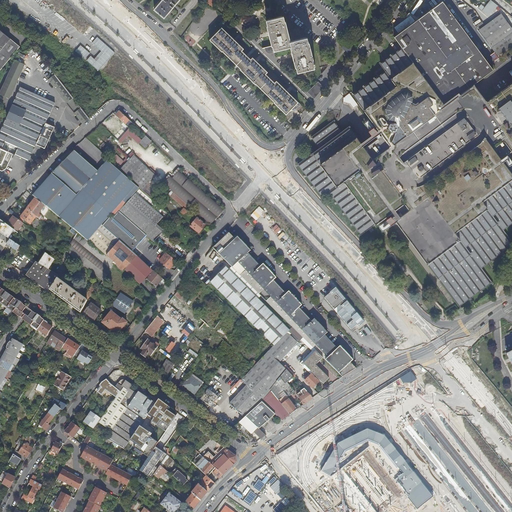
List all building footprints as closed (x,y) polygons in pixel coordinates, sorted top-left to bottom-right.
[(162,0),(155,10),(165,18),(179,0),(162,0)] [(490,0),(484,7),(481,4),(478,8),(487,16),(497,6),(491,0),(490,0)] [(443,1),(421,18),(420,18),(416,22),(408,27),(406,28),(406,27),(402,30),(398,32),(399,34),(394,37),(403,48),(419,71),(445,105),(455,98),(471,86),(474,84),(493,70),(488,62),(443,1)] [(408,18),(397,26),(395,28),(398,32),(402,30),(406,27),(406,28),(408,27),(416,22),(420,18),(410,13),(407,18),(408,18)] [(480,30),(499,55),(511,45),(511,29),(510,27),(511,25),(511,20),(509,16),(505,19),(501,14),(480,30)] [(284,16),(266,20),(268,26),(267,26),(271,46),(264,48),(265,51),(266,52),(267,53),(270,52),(271,54),(273,53),(273,52),(290,47),(295,68),(296,68),(297,73),(315,68),(314,66),(315,66),(315,63),(314,63),(309,43),(308,43),(307,37),(290,42),(286,21),(285,21),(284,16)] [(243,49),(222,27),(210,40),(222,52),(222,51),(241,69),(240,70),(255,84),(256,84),(274,102),(274,103),(286,114),(291,109),(292,111),(294,109),(295,109),(300,104),(276,81),(274,83),(266,74),(267,72),(252,57),(250,59),(242,51),(243,49)] [(0,70),(20,47),(0,30),(0,70)] [(511,83),(487,102),(474,84),(471,86),(455,98),(445,105),(419,71),(403,48),(385,60),(381,64),(386,71),(353,95),(370,118),(365,122),(369,130),(368,130),(372,135),(361,143),(349,126),(342,132),(334,121),(312,137),(319,148),(298,164),(322,197),(329,191),(361,234),(377,223),(383,231),(396,221),(459,306),(491,282),(481,268),(511,244),(511,241),(503,230),(511,223),(511,173),(507,167),(511,163),(511,83)] [(98,71),(113,55),(107,49),(96,61),(90,56),(86,60),(98,71)] [(25,64),(16,60),(0,93),(9,98),(25,64)] [(47,77),(83,124),(89,118),(56,74),(57,73),(55,71),(47,77)] [(318,82),(308,92),(313,98),(324,87),(318,82)] [(55,102),(21,87),(0,132),(0,170),(3,171),(7,168),(13,154),(29,161),(36,145),(45,149),(55,127),(46,123),(55,102)] [(357,105),(349,94),(343,98),(343,102),(347,103),(348,102),(353,108),(357,105)] [(120,111),(115,116),(125,125),(127,122),(129,120),(120,111)] [(96,131),(95,130),(93,133),(103,142),(107,139),(97,130),(96,131)] [(146,136),(142,141),(147,146),(152,142),(146,136)] [(147,146),(142,141),(139,143),(145,149),(147,146)] [(98,149),(108,157),(111,153),(105,148),(102,144),(98,149)] [(128,147),(124,151),(127,156),(132,152),(128,147)] [(99,230),(116,245),(120,241),(102,225),(111,217),(113,219),(119,212),(130,200),(136,194),(140,189),(138,187),(109,161),(99,172),(75,151),(52,174),(33,197),(35,198),(45,206),(88,241),(99,230)] [(112,159),(118,165),(123,161),(117,155),(112,159)] [(131,159),(153,179),(156,176),(134,156),(131,159)] [(131,159),(121,170),(139,186),(138,187),(140,189),(142,191),(153,179),(131,159)] [(170,176),(164,184),(211,225),(224,210),(179,172),(173,178),(170,176)] [(8,188),(10,191),(16,184),(14,182),(8,188)] [(130,200),(157,224),(163,217),(136,194),(130,200)] [(185,207),(187,205),(178,197),(175,200),(180,204),(181,203),(185,207)] [(35,198),(27,209),(37,216),(40,219),(42,217),(39,214),(45,206),(35,198)] [(154,242),(164,231),(157,225),(157,224),(130,200),(119,212),(146,235),(154,242)] [(184,208),(179,214),(190,224),(195,218),(184,208)] [(30,224),(37,216),(27,209),(21,217),(30,224)] [(132,252),(146,235),(119,212),(113,219),(111,217),(102,225),(120,241),(132,252)] [(206,225),(197,218),(190,226),(199,233),(206,225)] [(11,228),(0,220),(0,219),(0,233),(10,240),(11,241),(17,232),(11,228)] [(21,235),(27,226),(18,219),(11,228),(17,232),(21,235)] [(124,270),(137,256),(132,252),(120,241),(116,245),(99,230),(90,241),(113,262),(112,263),(114,265),(122,272),(124,270)] [(0,254),(7,244),(10,240),(0,233),(0,254)] [(74,239),(111,269),(114,265),(112,263),(113,262),(78,233),(74,239)] [(229,233),(224,238),(254,268),(308,322),(351,365),(352,364),(351,362),(353,360),(340,346),(337,348),(325,335),(328,333),(315,319),(312,321),(299,308),(302,305),(289,291),(286,294),(273,280),(276,278),(263,264),(260,266),(248,253),(250,250),(237,237),(235,239),(229,233)] [(245,269),(239,274),(245,280),(254,268),(224,238),(213,248),(232,267),(238,262),(245,269)] [(73,248),(107,276),(111,269),(74,239),(66,251),(69,254),(73,248)] [(190,246),(193,249),(199,241),(196,239),(190,246)] [(7,244),(17,251),(17,250),(20,246),(11,241),(10,240),(7,244)] [(73,248),(69,254),(103,281),(107,276),(73,248)] [(37,262),(49,269),(52,264),(55,260),(46,253),(41,259),(40,258),(37,262)] [(176,262),(166,253),(160,261),(170,269),(176,262)] [(138,254),(137,256),(146,264),(147,263),(138,254)] [(137,256),(124,270),(140,284),(153,270),(152,269),(146,264),(137,256)] [(36,261),(26,275),(36,283),(48,292),(50,290),(57,279),(60,276),(49,269),(37,262),(36,261)] [(147,263),(146,264),(152,269),(154,266),(148,261),(147,263)] [(211,281),(235,306),(249,290),(226,267),(211,281)] [(270,297),(266,301),(291,326),(316,351),(323,358),(343,377),(355,369),(351,365),(308,322),(254,268),(245,280),(259,294),(264,289),(270,297)] [(163,279),(153,271),(147,279),(156,287),(163,279)] [(84,298),(57,279),(50,290),(80,313),(87,301),(84,298)] [(92,284),(84,298),(87,300),(96,286),(92,284)] [(4,292),(1,290),(0,291),(0,302),(1,303),(8,294),(5,291),(4,292)] [(267,338),(271,342),(274,345),(286,331),(288,329),(249,290),(235,306),(265,336),(267,338)] [(184,295),(178,291),(175,295),(180,300),(184,295)] [(121,293),(117,300),(129,308),(134,301),(121,293)] [(1,303),(7,308),(13,299),(10,297),(11,296),(8,294),(1,303)] [(16,301),(13,299),(7,308),(13,312),(20,302),(17,300),(16,301)] [(125,314),(129,308),(117,300),(113,306),(125,314)] [(13,312),(19,317),(25,308),(22,306),(23,305),(20,302),(13,312)] [(101,311),(91,303),(85,312),(95,320),(101,311)] [(144,309),(138,305),(135,308),(142,313),(144,309)] [(172,307),(162,319),(164,321),(168,324),(161,333),(164,337),(169,330),(176,322),(180,317),(182,318),(183,317),(172,307)] [(117,335),(126,323),(121,319),(120,319),(110,312),(102,323),(117,335)] [(34,315),(31,313),(25,321),(31,325),(38,316),(35,314),(34,315)] [(41,318),(38,316),(31,325),(37,330),(43,322),(40,319),(41,318)] [(151,337),(164,321),(162,319),(158,316),(145,332),(151,337)] [(52,327),(44,321),(38,330),(46,336),(52,327)] [(175,340),(177,342),(182,346),(186,341),(191,334),(194,330),(184,323),(179,330),(181,332),(178,337),(176,335),(173,338),(176,340),(175,340)] [(68,339),(55,331),(47,343),(60,351),(62,348),(68,339)] [(287,332),(286,331),(274,345),(271,348),(287,332)] [(296,341),(287,332),(271,348),(257,363),(253,367),(241,380),(247,385),(230,403),(238,411),(267,380),(262,376),(296,341)] [(267,338),(265,336),(261,339),(268,345),(271,342),(267,338)] [(10,342),(9,345),(19,351),(23,344),(13,339),(12,342),(10,342)] [(80,346),(68,339),(62,348),(68,351),(67,353),(73,357),(75,355),(80,346)] [(158,347),(155,344),(147,339),(142,347),(145,349),(143,351),(141,354),(145,358),(148,354),(151,356),(158,347)] [(298,342),(296,341),(262,376),(267,380),(273,385),(276,382),(286,369),(279,362),(298,342)] [(173,347),(182,354),(184,350),(182,346),(177,342),(173,347)] [(80,346),(75,355),(78,357),(82,351),(86,346),(82,343),(80,346)] [(15,357),(19,351),(9,345),(7,348),(8,349),(6,352),(15,357)] [(302,348),(294,356),(298,359),(305,352),(302,348)] [(196,358),(198,355),(189,349),(188,352),(196,358)] [(93,358),(82,351),(78,357),(77,358),(84,363),(85,362),(89,364),(93,358)] [(316,364),(323,358),(316,351),(315,352),(302,363),(323,384),(329,378),(316,364)] [(3,355),(1,358),(12,364),(15,357),(6,352),(4,356),(3,355)] [(0,361),(1,362),(0,363),(0,366),(8,371),(12,364),(1,358),(0,360),(0,361)] [(174,365),(167,360),(161,369),(168,373),(174,365)] [(0,374),(5,377),(8,371),(0,366),(0,374)] [(289,383),(295,378),(286,369),(276,382),(288,398),(296,393),(290,386),(291,385),(289,383)] [(72,378),(62,371),(53,385),(64,391),(72,378)] [(203,382),(191,374),(182,386),(194,394),(203,382)] [(307,382),(302,387),(305,389),(308,393),(311,390),(310,389),(312,388),(313,388),(319,381),(312,374),(305,381),(307,382)] [(123,385),(120,390),(120,391),(101,418),(99,422),(112,431),(135,398),(138,394),(130,389),(133,385),(127,380),(125,380),(124,379),(122,379),(120,380),(119,382),(123,385)] [(244,416),(271,391),(270,389),(273,385),(267,380),(238,411),(244,416)] [(276,382),(273,385),(270,389),(271,391),(279,401),(290,415),(297,410),(288,398),(276,382)] [(43,393),(45,387),(38,384),(35,390),(43,393)] [(297,395),(304,405),(313,398),(308,393),(305,389),(297,395)] [(218,397),(208,390),(201,399),(211,407),(218,397)] [(107,437),(124,449),(129,442),(139,428),(148,416),(156,404),(139,392),(138,394),(135,398),(112,431),(107,437)] [(156,427),(159,423),(168,429),(170,426),(176,417),(166,411),(168,408),(163,404),(158,401),(156,404),(148,416),(153,420),(151,423),(156,427)] [(279,401),(269,409),(274,414),(281,420),(282,421),(290,415),(279,401)] [(258,428),(274,414),(269,409),(262,402),(246,416),(258,428)] [(56,405),(49,413),(54,417),(61,409),(56,405)] [(83,421),(94,429),(99,422),(101,418),(91,411),(83,421)] [(40,425),(43,428),(46,430),(50,426),(48,424),(54,417),(49,413),(43,420),(40,425)] [(254,432),(261,439),(265,435),(258,428),(246,416),(231,428),(251,443),(253,439),(248,435),(251,432),(252,433),(254,432)] [(77,433),(81,429),(72,422),(68,427),(77,433)] [(156,447),(167,455),(165,446),(176,430),(170,426),(168,429),(156,446),(156,447)] [(73,438),(77,433),(68,427),(65,432),(73,438)] [(150,436),(139,428),(129,442),(141,449),(150,436)] [(405,494),(417,508),(433,496),(385,436),(367,429),(338,444),(322,471),(331,477),(338,471),(336,468),(334,467),(344,450),(368,439),(379,443),(403,473),(395,480),(405,494)] [(51,450),(58,454),(61,450),(63,445),(56,442),(54,445),(51,450)] [(29,446),(27,444),(25,443),(19,452),(16,450),(13,454),(25,461),(33,448),(29,446)] [(94,450),(87,446),(86,448),(81,457),(88,461),(94,450)] [(167,455),(156,447),(140,470),(151,478),(153,475),(160,465),(167,455)] [(331,477),(359,511),(382,511),(405,494),(395,480),(368,447),(338,471),(331,477)] [(236,456),(224,448),(215,458),(210,463),(214,466),(216,468),(223,475),(233,465),(236,462),(236,456)] [(100,454),(94,450),(88,461),(94,465),(100,454)] [(206,459),(210,463),(215,458),(208,452),(204,457),(206,459)] [(94,465),(101,468),(107,457),(100,454),(94,465)] [(201,464),(206,459),(204,457),(200,454),(196,458),(201,464)] [(17,466),(21,459),(12,455),(9,462),(17,466)] [(165,469),(173,460),(169,456),(167,455),(160,465),(165,469)] [(142,456),(138,462),(143,465),(147,459),(142,456)] [(101,468),(107,472),(111,465),(113,461),(107,457),(101,468)] [(206,475),(214,466),(210,463),(206,459),(201,464),(196,458),(192,462),(206,475)] [(116,468),(111,465),(107,472),(106,475),(111,478),(116,468)] [(158,479),(166,470),(165,469),(160,465),(153,475),(158,479)] [(208,476),(215,469),(216,468),(214,466),(206,475),(207,475),(208,476)] [(111,478),(116,480),(121,471),(116,468),(111,478)] [(176,468),(171,474),(181,483),(183,481),(185,484),(188,481),(185,478),(186,477),(176,468)] [(216,468),(215,469),(216,470),(213,472),(220,479),(223,475),(216,468)] [(58,479),(63,482),(68,473),(62,470),(58,479)] [(5,490),(8,492),(15,477),(3,471),(0,476),(0,482),(7,486),(5,490)] [(127,474),(121,471),(116,480),(122,483),(127,474)] [(63,482),(68,484),(73,475),(68,473),(63,482)] [(132,476),(127,474),(122,483),(126,486),(132,476)] [(68,484),(73,487),(78,478),(73,475),(68,484)] [(207,475),(199,484),(208,492),(215,483),(208,476),(207,475)] [(35,500),(42,485),(35,481),(37,477),(33,476),(29,485),(33,487),(29,495),(29,496),(35,500)] [(75,488),(79,490),(83,481),(78,478),(73,487),(75,488)] [(278,479),(270,487),(277,495),(285,487),(278,479)] [(199,484),(196,487),(192,493),(193,493),(201,500),(208,492),(199,484)] [(103,500),(107,493),(96,487),(92,494),(103,500)] [(25,493),(22,498),(33,504),(35,500),(29,496),(29,495),(25,493)] [(62,493),(59,498),(66,501),(69,496),(62,493)] [(170,511),(175,511),(182,503),(169,493),(161,504),(167,509),(166,511),(167,511),(170,511)] [(193,493),(186,502),(194,509),(201,500),(193,493)] [(100,506),(103,500),(92,494),(88,501),(89,501),(100,506)] [(141,511),(138,510),(146,498),(141,494),(137,500),(131,508),(136,511),(150,511),(144,508),(141,511)] [(59,498),(56,503),(63,507),(66,501),(59,498)] [(50,507),(60,511),(63,507),(56,503),(53,501),(50,507)] [(93,511),(97,511),(101,507),(100,506),(89,501),(86,508),(93,511)] [(182,503),(175,511),(179,511),(184,506),(184,504),(182,503)]
